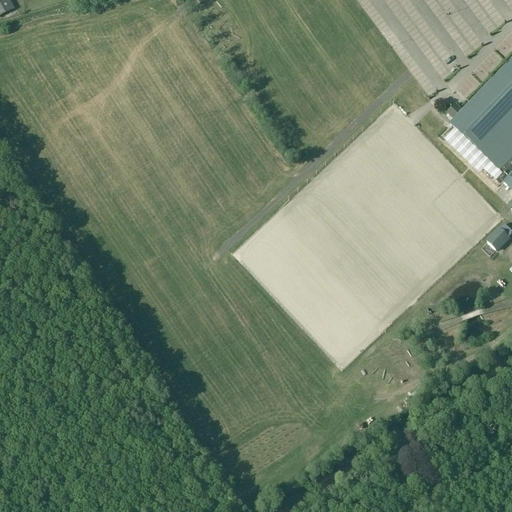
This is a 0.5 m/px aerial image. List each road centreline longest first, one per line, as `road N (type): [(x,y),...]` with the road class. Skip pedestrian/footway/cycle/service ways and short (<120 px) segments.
road 1 (track): [(251,500),(373,349),(444,280),(473,267),(511,265)]
road 2 (track): [(256,493),(240,489),(217,451),(347,383)]
road 3 (track): [(511,299),(430,329),(420,303),(457,300),(493,274)]
road 4 (unknown): [(246,511),(402,393)]
road 5 (track): [(402,393),(511,330)]
